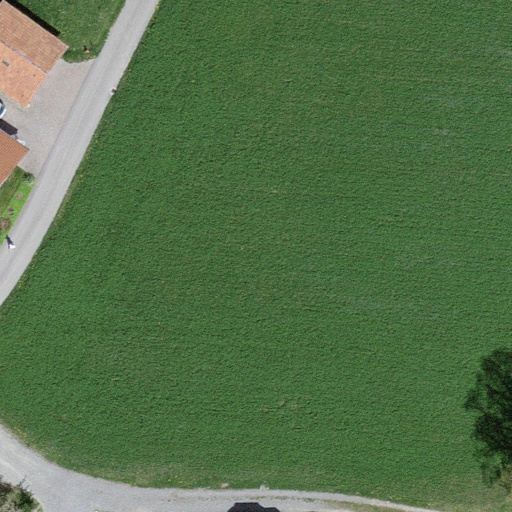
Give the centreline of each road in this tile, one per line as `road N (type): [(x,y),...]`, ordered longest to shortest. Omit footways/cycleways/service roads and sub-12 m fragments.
road 1 (track): [(0,433),(31,465),(81,488),(333,499),(427,511)]
road 2 (track): [(0,278),(48,200),(144,0)]
